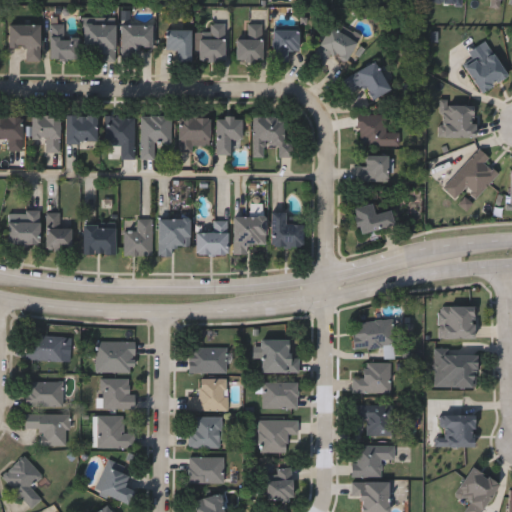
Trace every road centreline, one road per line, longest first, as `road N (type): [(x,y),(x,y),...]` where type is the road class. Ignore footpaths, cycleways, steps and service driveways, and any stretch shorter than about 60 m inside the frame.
road 1 (secondary): [(0,303),(98,315),(241,314),(511,266)]
road 2 (residential): [(0,92),(310,100),(323,119),(328,276)]
road 3 (secondary): [(328,276),(160,293),(0,278)]
road 4 (residential): [(328,276),(327,511)]
road 5 (residential): [(166,511),(163,316)]
road 6 (residential): [(509,266),(511,407)]
road 7 (residential): [(3,304),(0,427)]
road 8 (secondary): [(511,238),(394,260)]
